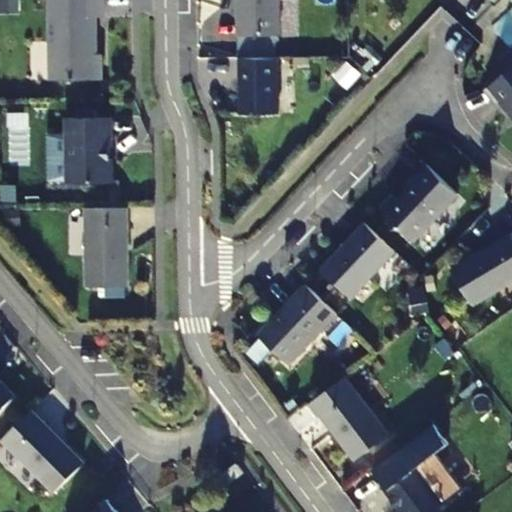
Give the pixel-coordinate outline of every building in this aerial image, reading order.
[(50,0),(51,82),(102,82),(102,55),(97,56),(96,19),(105,19),(105,0),(50,0)] [(237,0),(239,37),(280,36),(279,0),(237,0)] [(242,116),(279,115),(278,59),(241,60),(242,116)] [(511,70),(490,89),(502,102),(504,100),(511,108),(511,70)] [(112,147),(112,120),(68,120),(68,185),(113,185),(113,161),(111,161),(110,147),(112,147)] [(415,242),(460,195),(432,169),(418,183),(422,186),(406,204),(403,204),(399,200),(386,214),(415,242)] [(88,289),(131,288),(130,209),(87,210),(88,289)] [(397,253),(366,224),(322,270),(353,300),(397,253)] [(511,234),(452,271),(475,307),(511,284),(511,234)] [(339,315),(307,285),(260,336),(291,366),(339,315)] [(415,316),(431,312),(427,294),(412,298),(415,316)] [(357,461),(391,435),(347,377),(319,398),(310,405),(320,417),(323,416),(357,461)] [(0,416),(17,400),(0,382),(0,416)] [(86,465),(33,412),(4,442),(56,495),(86,465)] [(414,471),(399,451),(376,468),(374,470),(389,490),(387,491),(401,509),(397,511),(411,511),(393,489),(421,473),(417,468),(414,471)] [(245,474),(231,456),(215,467),(230,486),(245,474)] [(433,511),(444,504),(421,473),(393,489),(411,511),(433,511)] [(123,511),(111,499),(98,511),(123,511)]
